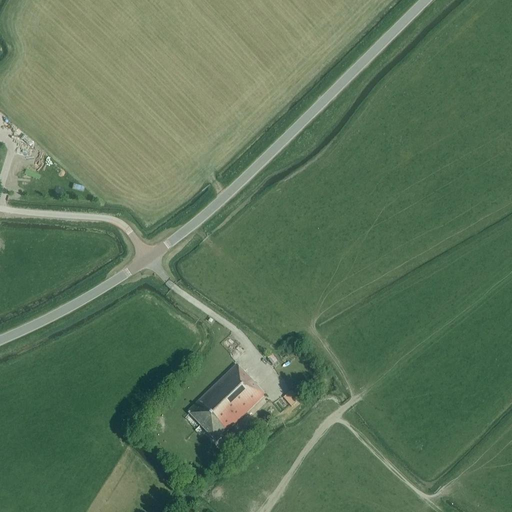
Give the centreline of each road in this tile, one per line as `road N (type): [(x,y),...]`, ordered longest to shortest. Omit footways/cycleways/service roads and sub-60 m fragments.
road 1 (tertiary): [(148,258),(285,140),(427,0)]
road 2 (tertiary): [(0,340),(148,258)]
road 3 (unclassified): [(0,208),(112,219),(148,258)]
